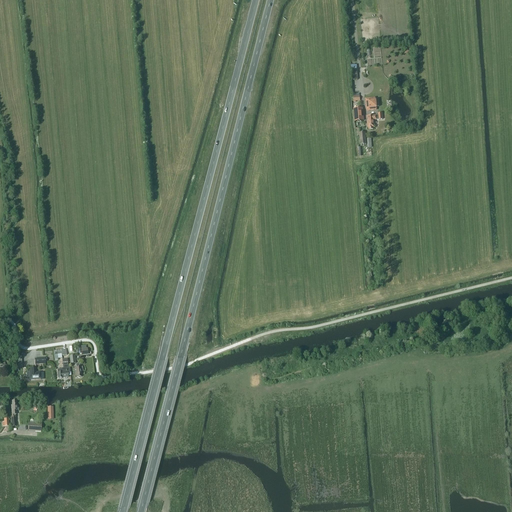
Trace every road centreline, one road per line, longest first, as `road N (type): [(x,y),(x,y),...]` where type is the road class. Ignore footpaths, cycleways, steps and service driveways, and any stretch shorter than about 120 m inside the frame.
road 1 (track): [(0,456),(68,448),(91,411),(217,380),(283,386),(378,364),(496,357),(511,346)]
road 2 (trunk): [(255,0),(122,511)]
road 3 (trunk): [(140,511),(270,0)]
road 4 (unclassified): [(248,339),(186,363),(103,377),(91,341),(18,349),(13,322),(0,321)]
